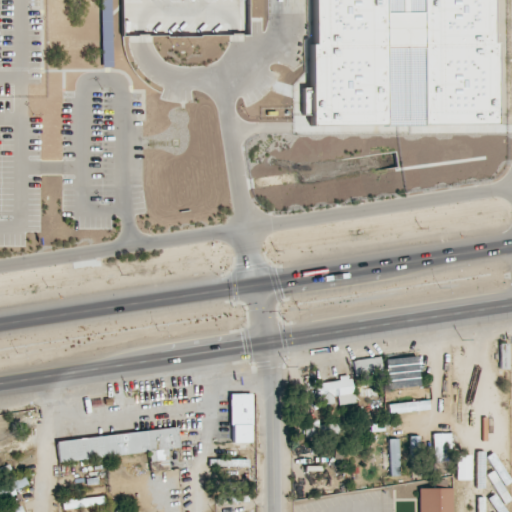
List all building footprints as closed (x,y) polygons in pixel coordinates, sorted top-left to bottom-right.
[(311,0),(311,127),(492,127),(492,0),(311,0)] [(303,115),(310,115),(309,88),(302,88),(303,115)] [(389,390),(420,386),(416,356),(385,360),(389,390)] [(381,373),(381,358),(353,360),(354,374),(381,373)] [(340,380),(315,383),(318,405),(336,403),(337,405),(354,403),(350,375),(339,376),(340,380)] [(230,394),(231,443),(251,442),(250,394),(230,394)] [(429,411),(428,401),(388,403),(388,413),(429,411)] [(305,436),(346,432),(345,422),(317,425),(317,420),(304,421),(305,436)] [(433,463),(443,462),(442,450),(452,450),(451,433),(432,434),(433,463)] [(421,436),(409,436),(410,472),(422,471),(421,436)] [(398,439),(388,439),(389,476),(400,475),(398,439)] [(476,488),(484,487),(484,453),(476,453),(476,488)] [(471,480),(470,455),(456,455),(457,480),(471,480)] [(11,490),(27,486),(25,477),(0,483),(0,495),(12,492),(11,490)] [(418,489),(418,511),(452,511),(452,488),(418,489)] [(488,498),(496,511),(505,511),(495,494),(488,498)] [(103,504),(102,496),(62,502),(63,510),(103,504)]
